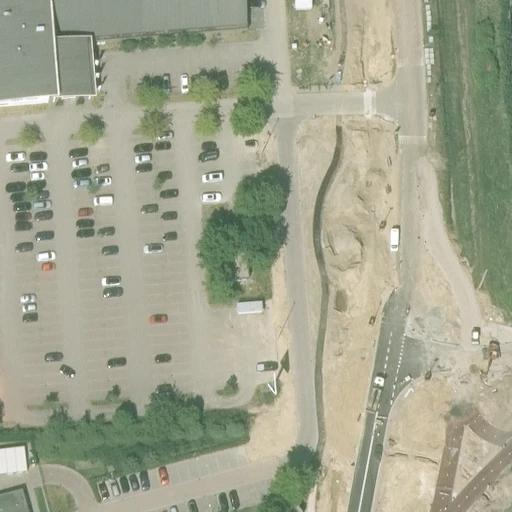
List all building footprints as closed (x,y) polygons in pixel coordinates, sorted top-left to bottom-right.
[(246,33),(246,32),(243,0),(0,0),(0,108),(46,105),(46,93),(59,92),(60,104),(74,103),(73,91),(88,90),(85,45),(246,33)] [(225,224),(215,225),(216,235),(226,234),(225,224)] [(230,284),(246,282),(243,243),(227,244),(230,284)] [(21,445),(11,448),(18,471),(28,469),(21,445)] [(25,511),(20,493),(0,498),(0,511),(25,511)]
